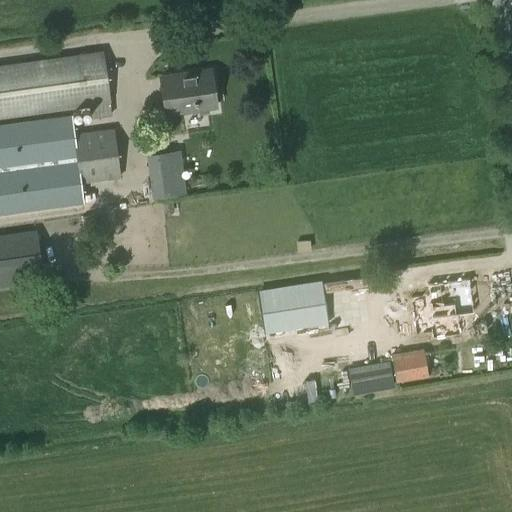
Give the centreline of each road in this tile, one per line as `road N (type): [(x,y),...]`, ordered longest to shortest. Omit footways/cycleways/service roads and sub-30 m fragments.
road 1 (unknown): [(381,0),(124,33)]
road 2 (unknown): [(124,33),(141,171)]
road 3 (unknown): [(124,33),(0,48)]
